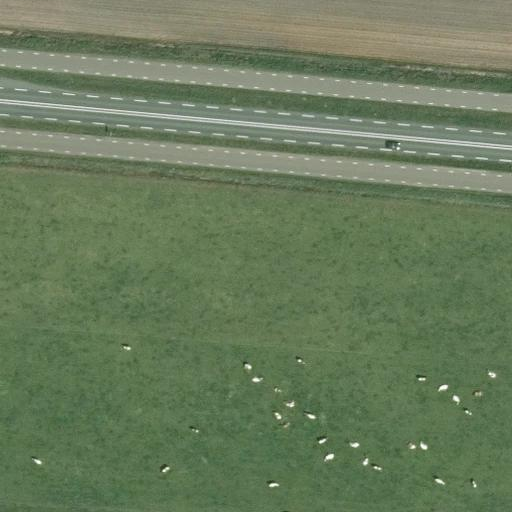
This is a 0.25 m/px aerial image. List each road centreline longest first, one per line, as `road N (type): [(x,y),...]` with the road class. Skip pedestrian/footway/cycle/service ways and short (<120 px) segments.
road 1 (unclassified): [(511,106),(0,58)]
road 2 (primary): [(511,145),(0,99)]
road 3 (unclassified): [(511,186),(0,141)]
